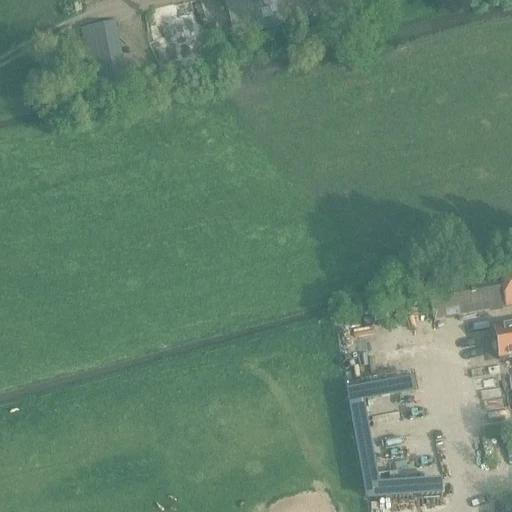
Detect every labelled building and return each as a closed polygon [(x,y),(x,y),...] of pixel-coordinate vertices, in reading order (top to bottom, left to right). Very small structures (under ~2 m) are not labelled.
[(222,0),(231,40),(358,10),(360,16),(365,19),(374,17),(378,13),(376,4),(390,0),(222,0)] [(94,92),(125,85),(112,27),(81,34),(94,92)] [(511,271),(426,286),(432,322),(511,308),(511,271)] [(383,312),(373,314),(374,324),(384,323),(383,312)] [(511,327),(493,331),(498,361),(511,358),(511,327)] [(370,415),(420,407),(418,390),(418,388),(416,388),(351,400),(350,400),(350,401),(352,414),(353,416),(366,494),(366,495),(369,509),(369,511),(371,511),(448,509),(449,509),(449,508),(449,494),(449,492),(447,492),(383,493),(370,415)]
